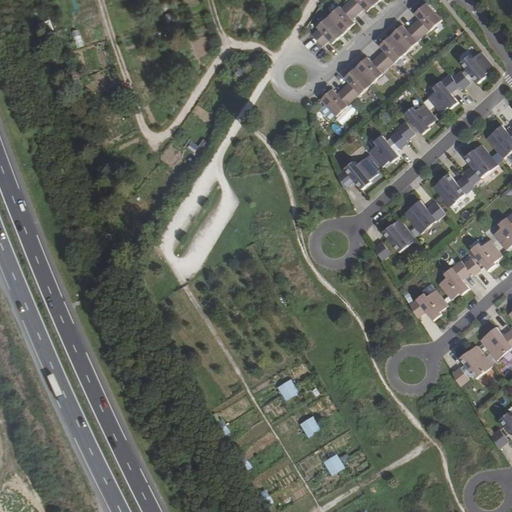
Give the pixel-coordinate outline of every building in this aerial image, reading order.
[(352,0),(348,3),(359,15),(365,9),(368,13),(380,2),(377,0),(352,0)] [(340,7),(329,18),(345,34),(356,24),(353,20),(359,15),(348,3),(342,9),(340,7)] [(420,19),(414,25),(424,36),(431,31),(443,21),(427,4),(416,15),(420,19)] [(345,34),(329,18),(318,28),(320,30),(313,36),(323,47),(330,41),(333,45),(345,34)] [(403,26),(392,36),(408,53),(419,43),(418,42),(424,36),(414,25),(408,31),(403,26)] [(385,52),(379,58),(389,69),(395,63),(396,64),(408,53),(392,36),(380,47),(385,52)] [(495,69),(482,53),(474,60),(473,58),(463,65),(468,70),(474,78),(479,85),(488,77),(487,75),(495,69)] [(368,58),(357,69),(372,86),(383,75),(389,69),(379,58),(373,63),(368,58)] [(349,84),(343,90),(353,101),(360,95),(360,96),(372,86),(357,69),(345,79),(349,84)] [(468,70),(463,74),(470,82),(474,78),(468,70)] [(460,87),(463,91),(472,84),(470,82),(463,74),(462,72),(454,79),(460,87)] [(454,79),(451,75),(442,82),(445,86),(429,99),(441,115),(450,108),(451,110),(459,104),(452,94),(460,87),(454,79)] [(333,91),(321,101),(337,118),(348,108),(347,107),(353,101),(343,90),(337,96),(333,91)] [(429,127),(438,120),(425,105),(417,111),(415,109),(409,114),(425,134),(431,129),(429,127)] [(400,131),(408,141),(416,135),(407,123),(398,130),(400,131)] [(511,137),(503,126),(487,140),(498,153),(504,160),(511,153),(511,137)] [(409,143),(400,131),(391,138),(392,139),(400,150),(401,150),(409,143)] [(378,146),(370,153),(382,169),(391,162),(392,164),(398,159),(395,154),(386,144),(382,139),(376,144),(378,146)] [(392,139),(386,144),(395,154),(400,150),(392,139)] [(466,176),(477,189),(502,169),(498,165),(493,158),(483,146),(466,159),(474,167),(465,175),(466,176)] [(498,153),(493,158),(498,165),(504,161),(504,160),(498,153)] [(339,176),(345,190),(355,181),(363,190),(372,182),(370,180),(378,173),(365,158),(350,171),(347,168),(339,176)] [(477,189),(466,176),(458,183),(450,175),(434,188),(454,211),(478,191),(477,189)] [(448,216),(437,203),(428,210),(421,202),(405,215),(424,238),(449,218),(448,216)] [(511,215),(508,219),(511,222),(494,235),(507,251),(511,247),(511,215)] [(417,240),(401,220),(384,233),(401,254),(417,240)] [(496,263),(504,257),(491,241),(483,248),(480,244),(472,251),(489,272),(497,265),(496,263)] [(383,242),(375,249),(384,262),(393,253),(383,242)] [(472,273),(475,277),(482,271),(472,259),(465,265),(472,273)] [(465,265),(462,262),(453,269),(456,272),(440,285),(453,301),(461,294),(462,296),(470,290),(463,280),(472,273),(465,265)] [(441,314),(449,307),(437,291),(428,298),(426,295),(418,301),(427,313),(435,322),(443,316),(441,314)] [(427,313),(418,301),(411,307),(419,319),(427,313)] [(511,330),(504,337),(497,328),(481,342),(500,365),(511,355),(511,330)] [(494,367),(477,347),(461,360),(466,365),(474,375),(478,380),(494,367)] [(466,365),(462,368),(469,379),(474,375),(466,365)] [(462,368),(453,373),(456,379),(461,386),(470,381),(469,379),(462,368)] [(291,379),(277,387),(285,401),(299,392),(291,379)] [(511,415),(503,422),(511,433),(511,415)] [(313,416),(300,424),(308,438),(322,430),(313,416)] [(223,421),(217,426),(225,439),(232,435),(223,421)] [(499,430),(492,437),(500,450),(510,441),(499,430)] [(337,455),(324,464),(332,477),(346,468),(337,455)] [(246,457),(239,461),(247,475),(254,471),(246,457)] [(268,493),(261,497),(270,511),(276,507),(268,493)]
